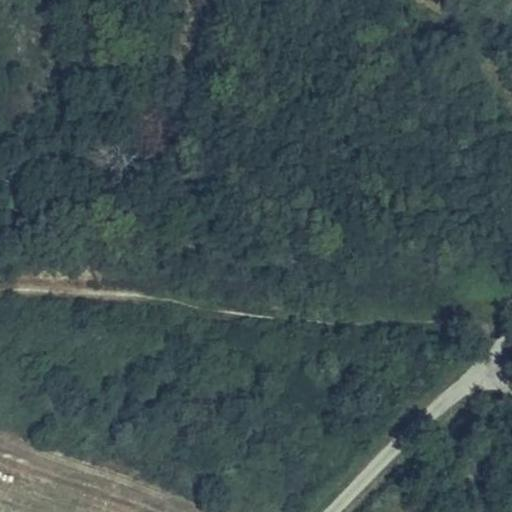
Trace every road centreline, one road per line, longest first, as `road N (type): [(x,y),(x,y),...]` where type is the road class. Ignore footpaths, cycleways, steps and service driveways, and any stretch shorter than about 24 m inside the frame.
road 1 (track): [(511,331),(449,319),(0,290)]
road 2 (unclassified): [(481,370),(327,511)]
road 3 (track): [(511,124),(466,43),(430,0)]
